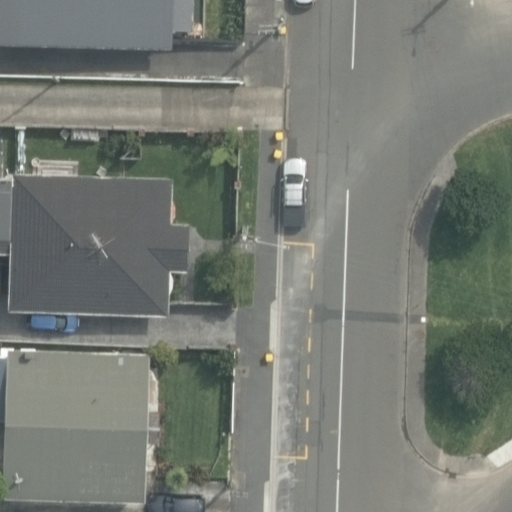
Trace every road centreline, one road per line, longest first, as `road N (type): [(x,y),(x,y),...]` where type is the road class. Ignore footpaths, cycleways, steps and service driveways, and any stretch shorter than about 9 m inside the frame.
road 1 (residential): [(338,511),(354,50)]
road 2 (residential): [(354,50),(511,48)]
